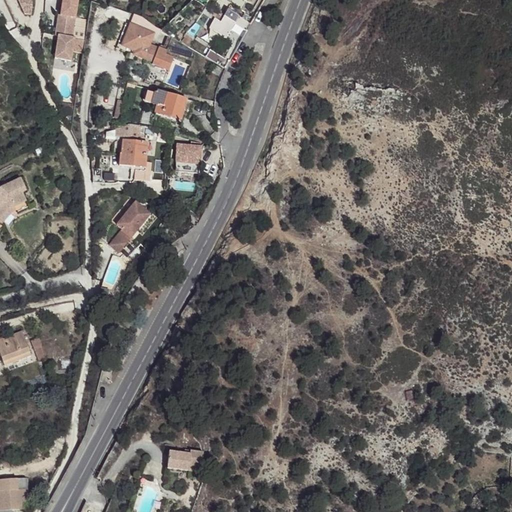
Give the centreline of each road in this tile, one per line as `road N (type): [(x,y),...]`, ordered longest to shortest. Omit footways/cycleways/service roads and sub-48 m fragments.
road 1 (secondary): [(299,0),(215,217),(61,511)]
road 2 (residential): [(40,511),(74,442),(95,326),(87,275)]
road 3 (residential): [(32,54),(87,172),(87,275)]
